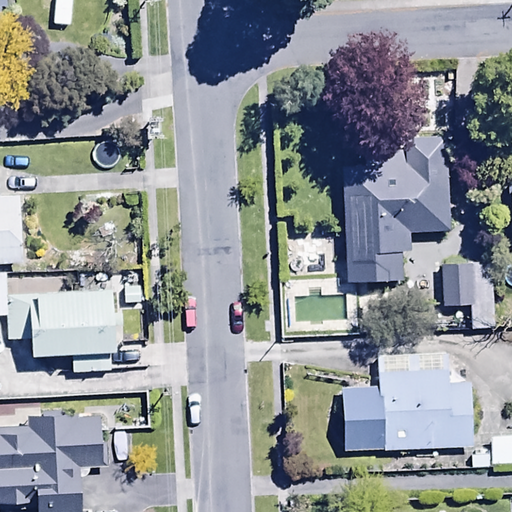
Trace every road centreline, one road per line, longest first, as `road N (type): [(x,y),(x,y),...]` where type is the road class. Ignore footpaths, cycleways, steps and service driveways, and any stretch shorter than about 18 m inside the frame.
road 1 (residential): [(220,511),(185,47)]
road 2 (residential): [(511,30),(185,47)]
